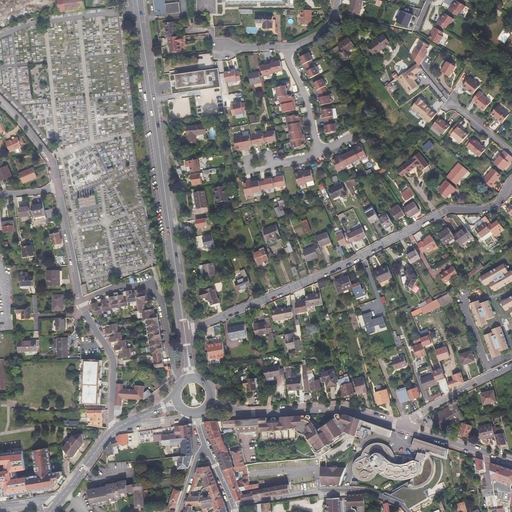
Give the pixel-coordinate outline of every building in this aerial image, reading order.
[(57,0),(60,14),(83,10),(86,10),(84,0),(57,0)] [(153,0),(155,7),(156,15),(167,14),(181,12),(180,3),(166,5),(165,0),(153,0)] [(359,0),(349,0),(347,11),(359,14),(361,0),(359,0)] [(450,7),(448,10),(457,15),(459,12),(461,13),(466,6),(456,0),(453,4),(451,8),(450,7)] [(311,23),(311,10),(301,10),(301,23),(311,23)] [(396,22),(407,27),(413,16),(401,11),(396,22)] [(437,23),(445,28),(447,25),(449,26),(454,19),(444,13),(441,18),(440,21),(439,20),(437,23)] [(263,24),(263,28),(273,28),(273,16),(256,16),(256,24),(263,24)] [(169,35),(169,37),(170,37),(177,37),(177,34),(177,33),(176,22),(165,23),(166,28),(167,28),(168,35),(169,35)] [(429,38),(439,44),(444,36),(441,35),(443,32),(434,27),(433,30),(434,30),(432,33),(429,38)] [(380,52),(384,49),(393,43),(386,34),(367,47),(370,52),(373,50),(377,54),(380,52)] [(185,42),(184,36),(177,37),(170,37),(172,52),(182,51),(181,43),(185,42)] [(348,51),(354,46),(351,42),(348,37),(338,44),(340,49),(339,50),(339,51),(339,52),(340,53),(343,57),(343,59),(344,60),(345,59),(350,55),(348,51)] [(424,53),(426,51),(429,46),(420,41),(413,52),(423,58),(426,54),(424,53)] [(312,58),(309,51),(300,56),(303,63),(304,62),(306,66),(312,62),(311,59),(312,58)] [(271,64),(273,73),(283,71),(281,61),(271,63),(271,64)] [(314,65),(312,62),(306,66),(307,69),(311,76),(320,71),(316,64),(314,65)] [(447,62),(441,72),(449,77),(455,67),(447,62)] [(261,66),(263,76),(273,74),(273,73),(271,64),(261,66)] [(415,74),(422,69),(418,64),(401,76),(412,91),(419,86),(413,77),(415,76),(414,74),(413,73),(414,72),(415,74)] [(219,69),(171,75),(173,93),(221,87),(219,69)] [(240,80),(239,70),(235,71),(235,70),(232,71),(230,70),(228,70),(227,72),(224,72),(226,82),(237,80),(240,80)] [(249,74),(251,84),(261,83),(259,72),(249,74)] [(412,91),(401,76),(399,77),(410,93),(412,91)] [(413,77),(419,86),(421,85),(415,76),(413,77)] [(462,86),(466,89),(466,88),(473,93),(480,85),(469,76),(462,86)] [(325,84),(321,77),(312,82),(315,86),(316,88),(316,89),(317,88),(319,92),(326,89),(324,85),(325,84)] [(279,97),(288,95),(286,85),(276,87),(278,97),(279,97)] [(327,94),(326,89),(319,92),(319,95),(319,96),(320,100),(320,102),(321,103),(331,101),(329,93),(327,94)] [(479,90),(472,99),(475,101),(475,102),(484,110),(491,102),(481,94),(482,93),(479,90)] [(288,95),(279,97),(281,105),(282,105),(295,102),(294,98),(292,99),(292,97),(291,94),(288,95)] [(424,104),(424,103),(424,102),(421,99),(419,100),(419,99),(411,109),(429,125),(436,115),(430,110),(431,110),(424,104)] [(247,111),(245,102),(241,103),(231,106),(233,115),(236,115),(237,116),(240,115),(241,114),(244,113),(243,112),(247,111)] [(295,106),(295,102),(282,105),(283,113),(295,110),(294,107),(294,106),(295,106)] [(334,113),(332,106),(322,108),(322,113),(323,115),(323,116),(324,116),(325,120),(333,118),(332,114),(334,113)] [(501,123),(508,115),(498,106),(491,113),(499,119),(498,120),(501,123)] [(288,125),(303,121),(302,118),(300,118),(300,117),(299,114),(286,117),(288,125)] [(333,118),(325,120),(325,123),(326,128),(327,130),(327,131),(337,129),(335,121),(334,121),(333,118)] [(439,118),(432,126),(443,135),(449,127),(439,118)] [(290,132),(303,129),(302,127),(302,125),(303,125),(303,121),(288,125),(290,132)] [(461,129),(462,128),(456,123),(448,133),(461,143),(468,135),(464,132),(461,129)] [(188,126),(189,142),(197,142),(197,134),(207,134),(206,125),(188,126)] [(303,129),(290,132),(292,140),(306,137),(305,133),(304,134),(304,132),(303,129)] [(269,142),(277,141),(276,135),(275,131),(267,132),(267,133),(264,134),(266,142),(269,141),(269,142)] [(266,142),(264,134),(264,133),(256,135),(256,136),(252,137),(254,144),(258,143),(258,145),(266,143),(266,142)] [(242,135),(234,137),(237,150),(241,149),(241,150),(245,149),(243,137),(242,135)] [(250,135),(243,137),(245,149),(249,149),(248,147),(253,146),(252,145),(251,137),(250,135)] [(478,141),(471,136),(464,145),(479,158),(481,154),(485,150),(479,145),(477,143),(478,141)] [(307,141),(306,137),(292,140),(291,140),(293,148),(306,145),(306,142),(305,141),(307,141)] [(7,143),(8,147),(11,153),(23,148),(18,138),(7,143)] [(430,141),(423,147),(427,151),(434,145),(430,141)] [(367,158),(361,146),(360,147),(358,148),(358,146),(354,148),(359,160),(360,161),(367,158)] [(359,160),(354,148),(350,150),(351,152),(349,153),(347,154),(352,164),(359,160)] [(511,160),(511,157),(504,151),(493,164),(499,169),(503,172),(505,169),(504,168),(509,162),(510,163),(511,160)] [(396,170),(402,177),(407,173),(408,173),(416,167),(417,168),(418,167),(422,172),(429,166),(418,153),(396,170)] [(343,154),(339,156),(345,167),(352,164),(347,154),(345,155),(344,156),(343,154)] [(345,167),(339,156),(335,158),(336,159),(335,160),(333,161),(339,172),(346,169),(345,167)] [(191,161),(192,161),(192,167),(193,170),(202,169),(201,160),(191,161)] [(447,177),(457,185),(468,171),(459,163),(447,177)] [(0,169),(0,180),(11,175),(7,167),(0,169)] [(20,174),(24,185),(38,178),(34,169),(20,174)] [(307,169),(303,170),(306,183),(314,181),(311,170),(309,171),(308,171),(307,169)] [(306,183),(303,170),(299,171),(299,173),(298,173),(296,174),(299,186),(307,184),(306,183)] [(492,170),(482,181),(491,189),(493,186),(492,185),(500,176),(492,170)] [(193,175),(194,184),(203,183),(202,176),(204,176),(203,173),(193,175)] [(276,179),(272,179),(274,187),(278,186),(278,188),(286,186),(284,176),(276,178),(276,179)] [(265,181),(261,182),(263,189),(266,189),(266,190),(274,188),(274,187),(272,179),(272,178),(264,180),(265,181)] [(348,182),(352,188),(360,184),(357,178),(348,181),(348,182)] [(347,179),(344,180),(353,197),(356,195),(352,188),(348,182),(348,181),(347,179)] [(254,180),(251,181),(253,193),(261,192),(261,190),(259,182),(259,181),(255,182),(254,180)] [(247,183),(243,184),(246,196),(254,195),(253,193),(251,181),(247,181),(247,183)] [(452,192),(454,193),(457,190),(446,181),(441,188),(441,189),(439,192),(447,198),(451,194),(452,192)] [(340,182),(335,184),(335,186),(335,188),(330,190),(334,199),(341,195),(342,198),(347,195),(340,182)] [(216,187),(219,202),(228,201),(227,192),(226,186),(216,187)] [(196,193),(199,209),(209,208),(206,191),(196,193)] [(404,208),(410,218),(420,212),(414,202),(404,208)] [(44,206),(44,204),(33,207),(35,217),(36,220),(46,218),(45,214),(46,214),(46,211),(44,206)] [(274,207),(279,217),(283,216),(279,207),(279,205),(274,207)] [(405,215),(399,205),(391,210),(397,220),(405,215)] [(31,215),(30,206),(20,207),(21,216),(31,215)] [(46,211),(46,214),(47,218),(55,216),(53,209),(46,211)] [(374,209),(366,214),(373,226),(381,222),(381,221),(374,209)] [(301,217),(303,221),(302,221),(306,232),(311,231),(307,220),(305,216),(301,217)] [(389,216),(381,221),(381,222),(387,232),(395,227),(389,216)] [(486,217),(482,219),(485,223),(491,232),(494,236),(501,231),(502,233),(505,230),(498,221),(492,225),(486,217)] [(2,222),(2,223),(2,227),(4,226),(5,232),(15,231),(14,221),(2,222)] [(491,232),(485,223),(475,230),(482,238),(491,232)] [(277,226),(264,230),(268,240),(276,238),(277,240),(282,238),(277,226)] [(351,243),(352,244),(355,242),(355,243),(367,236),(363,228),(348,236),(351,243)] [(467,228),(454,237),(455,238),(461,246),(469,240),(470,243),(475,239),(467,228)] [(444,232),(439,235),(446,245),(455,238),(454,237),(449,229),(444,232)] [(51,235),(53,244),(62,242),(59,230),(54,231),(55,234),(51,235)] [(343,232),(337,235),(342,246),(345,245),(346,246),(348,244),(343,232)] [(328,233),(317,237),(317,239),(321,248),(333,243),(328,233)] [(204,236),(206,247),(209,247),(209,249),(216,247),(213,234),(204,236)] [(420,244),(418,246),(422,253),(426,251),(427,253),(437,246),(431,237),(421,244),(420,244)] [(321,252),(317,242),(314,244),(314,246),(303,250),(304,254),(302,255),(303,258),(306,257),(307,260),(318,256),(317,253),(321,252)] [(287,244),(289,248),(285,249),(287,253),(293,251),(290,243),(287,244)] [(23,246),(24,256),(35,254),(33,244),(23,246)] [(261,249),(261,251),(255,253),(258,263),(269,259),(265,248),(261,249)] [(416,251),(407,255),(408,256),(413,264),(420,260),(416,251)] [(204,264),(206,278),(217,276),(215,263),(204,264)] [(509,271),(504,263),(481,277),(486,285),(490,282),(495,290),(511,279),(511,271),(511,270),(509,271)] [(383,271),(376,275),(380,284),(393,278),(388,267),(383,269),(383,271)] [(405,272),(408,277),(408,280),(406,284),(412,288),(418,279),(412,268),(405,272)] [(438,277),(444,285),(457,276),(452,268),(438,277)] [(48,270),(48,285),(61,285),(61,270),(48,270)] [(240,293),(252,288),(246,273),(241,275),(244,282),(236,285),(240,293)] [(21,275),(21,285),(34,284),(34,275),(21,275)] [(338,292),(353,288),(348,275),(335,280),(338,292)] [(325,281),(318,283),(320,291),(327,289),(325,281)] [(354,286),(359,299),(368,296),(366,289),(364,290),(361,283),(354,286)] [(206,290),(206,291),(202,293),(204,299),(208,297),(210,302),(211,302),(212,306),(221,303),(220,299),(219,299),(215,287),(206,290)] [(120,297),(116,297),(117,298),(112,298),(112,297),(108,297),(108,301),(103,302),(103,300),(99,301),(100,304),(95,305),(97,316),(105,314),(105,313),(114,311),(113,309),(131,307),(130,304),(139,302),(141,313),(144,312),(145,321),(147,321),(152,353),(165,351),(159,315),(156,316),(155,311),(147,312),(146,303),(149,303),(148,298),(150,298),(149,294),(142,295),(142,291),(138,292),(138,295),(134,296),(134,292),(129,294),(125,295),(125,296),(120,297)] [(308,308),(323,305),(320,293),(306,297),(306,301),(308,308)] [(439,303),(440,305),(441,306),(453,300),(450,293),(442,297),(441,298),(438,299),(439,303)] [(54,294),(53,310),(63,310),(63,294),(54,294)] [(511,309),(511,311),(511,297),(503,303),(507,311),(511,309)] [(420,309),(423,314),(440,305),(439,303),(438,299),(437,300),(434,301),(428,304),(420,309)] [(308,311),(308,308),(306,301),(296,303),(297,310),(298,313),(308,311)] [(469,305),(478,327),(487,324),(485,321),(494,317),(487,301),(479,305),(477,302),(469,305)] [(16,306),(16,312),(23,312),(23,318),(31,318),(30,305),(16,306)] [(294,315),(292,307),(286,309),(286,307),(272,310),(274,320),(287,318),(287,316),(294,315)] [(386,327),(383,316),(372,320),(371,317),(372,317),(370,312),(362,315),(362,316),(366,328),(369,335),(375,332),(373,327),(380,325),(381,329),(386,327)] [(66,317),(57,317),(57,328),(66,329),(66,317)] [(273,333),(270,317),(265,318),(266,323),(255,325),(257,336),(273,333)] [(121,355),(121,359),(132,357),(131,349),(128,350),(127,341),(124,341),(123,333),(120,333),(118,324),(104,326),(104,330),(107,330),(109,338),(112,338),(113,347),(116,346),(117,355),(121,355)] [(229,327),(231,338),(247,335),(245,325),(229,327)] [(500,351),(508,348),(499,327),(491,330),(492,333),(484,336),(493,358),(501,355),(500,351)] [(291,333),(285,334),(286,338),(284,339),(285,344),(287,344),(288,349),(296,348),(297,352),(301,351),(299,340),(294,340),(294,337),(291,337),(291,333)] [(398,347),(404,345),(401,336),(395,339),(398,347)] [(57,341),(57,357),(67,357),(67,348),(66,348),(66,342),(68,342),(68,338),(58,338),(58,341),(57,341)] [(18,340),(18,350),(33,350),(33,349),(37,349),(36,339),(33,339),(33,340),(27,340),(27,339),(18,340)] [(225,355),(223,342),(219,343),(219,342),(213,343),(213,344),(208,345),(211,359),(215,358),(215,359),(221,358),(221,357),(226,357),(225,355)] [(424,346),(423,343),(412,347),(413,349),(414,349),(418,358),(427,355),(424,346)] [(440,361),(451,357),(447,347),(436,351),(440,361)] [(475,361),(471,352),(460,355),(463,365),(464,365),(475,361)] [(162,367),(165,366),(163,353),(154,354),(156,367),(162,367)] [(392,361),(395,370),(407,366),(404,356),(392,361)] [(8,388),(4,358),(0,358),(0,379),(1,389),(8,388)] [(85,385),(100,385),(101,379),(102,379),(102,368),(101,368),(101,361),(97,361),(97,360),(91,360),(91,361),(86,361),(86,368),(84,368),(84,378),(85,378),(85,385)] [(264,368),(266,382),(273,381),(272,377),(280,376),(279,365),(264,368)] [(446,378),(442,369),(433,372),(434,373),(434,374),(437,381),(446,378)] [(333,371),(320,373),(321,381),(326,381),(327,387),(336,385),(335,383),(334,374),(333,371)] [(149,390),(152,394),(155,392),(167,382),(164,377),(163,376),(163,373),(161,374),(156,378),(146,386),(149,390)] [(339,383),(339,386),(340,385),(343,396),(354,393),(351,382),(349,382),(348,375),(343,376),(343,374),(337,375),(339,383)] [(434,374),(421,379),(424,389),(438,384),(437,381),(434,374)] [(354,381),(358,394),(367,392),(363,377),(354,380),(354,381)] [(451,388),(465,383),(463,377),(459,379),(458,378),(453,379),(453,381),(449,382),(451,388)] [(257,390),(255,379),(244,380),(245,386),(248,386),(249,391),(257,390)] [(309,381),(311,388),(313,402),(317,402),(315,390),(321,389),(319,379),(309,381)] [(288,382),(289,390),(299,389),(298,381),(288,382)] [(123,384),(117,383),(116,407),(115,416),(118,416),(121,414),(122,399),(124,398),(131,398),(131,390),(123,390),(123,384)] [(100,390),(100,385),(85,385),(85,389),(83,389),(83,397),(84,397),(84,404),(99,404),(100,398),(101,398),(102,390),(100,390)] [(131,390),(131,398),(142,399),(144,398),(145,400),(152,394),(149,390),(144,394),(144,386),(137,385),(136,390),(131,390)] [(407,390),(406,388),(397,391),(402,404),(411,400),(407,390)] [(407,390),(411,400),(412,404),(416,402),(415,399),(421,397),(417,388),(409,391),(409,390),(407,390)] [(390,402),(386,390),(375,393),(379,405),(390,402)] [(481,393),(484,405),(496,402),(493,390),(481,393)] [(435,425),(436,428),(444,430),(464,419),(461,413),(463,412),(461,407),(466,404),(463,399),(431,418),(435,425)] [(90,426),(103,427),(102,410),(87,410),(87,417),(90,417),(90,426)] [(356,435),(361,419),(351,416),(350,417),(343,415),(342,417),(341,417),(341,416),(340,415),(339,415),(338,416),(339,417),(320,429),(323,432),(320,434),(310,418),(310,417),(310,416),(309,416),(308,416),(308,417),(305,417),(295,418),(295,416),(281,417),(281,419),(281,422),(267,422),(267,420),(267,418),(260,418),(261,431),(261,433),(261,434),(261,440),(304,438),(316,455),(316,457),(320,456),(329,451),(326,446),(346,432),(356,436),(356,435)] [(261,431),(260,418),(224,420),(225,424),(227,424),(228,427),(237,426),(238,432),(245,432),(254,431),(261,431)] [(361,419),(356,435),(360,437),(362,431),(369,433),(371,429),(391,436),(393,430),(361,419)] [(225,445),(216,421),(210,421),(205,422),(205,424),(206,425),(208,430),(224,470),(234,467),(231,462),(232,461),(230,456),(229,457),(227,452),(228,451),(226,445),(225,445)] [(462,423),(460,430),(462,431),(461,435),(469,438),(472,426),(462,423)] [(190,424),(175,426),(176,433),(163,434),(163,440),(164,440),(191,437),(191,436),(190,426),(190,424)] [(495,435),(492,424),(479,427),(482,439),(487,438),(487,437),(495,435)] [(75,436),(72,434),(62,447),(64,449),(64,453),(62,456),(72,464),(89,441),(84,437),(83,434),(80,435),(79,433),(78,435),(75,436)] [(116,437),(116,439),(117,439),(121,445),(129,444),(128,433),(120,434),(116,437)] [(495,435),(496,440),(497,446),(506,444),(503,433),(495,435)] [(183,456),(193,455),(192,441),(191,437),(164,440),(163,440),(163,445),(182,443),(183,456)] [(371,447),(367,450),(367,451),(367,452),(367,453),(368,454),(366,457),(365,458),(364,459),(364,460),(362,460),(361,460),(360,461),(360,462),(359,462),(356,463),(355,465),(355,467),(355,468),(356,469),(356,470),(356,473),(357,474),(357,475),(358,476),(359,476),(361,477),(363,479),(364,479),(365,480),(366,480),(367,480),(369,479),(370,478),(370,476),(371,476),(372,476),(373,474),(374,474),(375,473),(376,472),(376,470),(380,470),(389,475),(396,477),(401,477),(413,475),(414,479),(391,491),(398,496),(396,498),(405,503),(410,509),(422,501),(429,497),(425,491),(431,488),(432,489),(437,486),(441,479),(443,474),(443,468),(441,462),(439,458),(436,455),(443,455),(446,447),(416,437),(412,447),(422,450),(421,451),(420,451),(418,458),(421,459),(420,461),(419,460),(417,459),(415,459),(413,460),(411,461),(409,463),(400,464),(394,464),(393,463),(393,459),(392,454),(389,449),(386,447),(380,445),(375,445),(371,447)] [(113,447),(112,441),(107,449),(104,452),(109,455),(115,453),(113,447)] [(30,492),(54,488),(64,475),(63,474),(63,471),(52,473),(48,447),(33,451),(37,475),(27,477),(30,492)] [(234,466),(234,467),(244,465),(241,448),(230,450),(231,451),(231,454),(232,455),(233,454),(235,465),(234,466)] [(355,452),(351,451),(346,465),(347,464),(348,464),(350,462),(355,452)] [(183,456),(174,457),(174,460),(178,459),(179,468),(189,467),(193,455),(183,456)] [(320,464),(320,456),(316,457),(289,460),(290,467),(320,464)] [(478,469),(484,469),(483,459),(476,457),(478,469)] [(312,483),(313,487),(322,485),(321,467),(320,464),(290,467),(289,460),(257,463),(244,465),(234,467),(224,470),(231,488),(239,486),(239,485),(244,484),(245,485),(258,483),(257,475),(260,475),(260,479),(298,473),(300,482),(306,481),(307,484),(312,483)] [(511,483),(511,468),(490,462),(492,480),(498,479),(511,483)] [(208,486),(216,483),(214,478),(209,466),(199,467),(192,488),(191,490),(194,490),(197,486),(200,477),(204,477),(205,480),(203,481),(206,487),(208,486)] [(321,467),(322,485),(340,485),(345,468),(321,467)] [(170,470),(170,477),(178,476),(177,468),(170,470)] [(511,485),(511,493),(510,503),(511,502),(511,483),(498,479),(492,480),(493,483),(498,480),(511,485)] [(97,488),(89,490),(93,507),(99,506),(113,503),(113,502),(120,501),(120,499),(125,498),(125,497),(129,496),(129,492),(135,491),(137,507),(145,507),(143,482),(128,485),(127,480),(119,482),(107,485),(107,486),(97,488)] [(300,482),(302,490),(313,487),(312,483),(307,484),(306,481),(300,482)] [(212,502),(223,498),(216,483),(208,486),(211,496),(204,497),(203,497),(203,496),(202,496),(202,499),(202,505),(212,502)] [(239,486),(231,488),(237,501),(252,499),(265,497),(266,497),(264,489),(254,491),(254,493),(243,494),(241,490),(259,487),(258,483),(245,485),(244,484),(239,485),(239,486)] [(289,484),(290,492),(298,490),(297,483),(289,484)] [(264,489),(266,497),(278,494),(285,493),(290,492),(289,484),(264,489)] [(169,506),(178,505),(179,502),(182,490),(175,488),(169,506)] [(193,505),(202,505),(202,499),(202,496),(202,495),(198,495),(192,496),(192,495),(190,493),(187,503),(186,506),(187,506),(193,505)] [(365,503),(364,493),(348,494),(348,497),(348,507),(348,511),(340,511),(341,498),(340,497),(328,498),(328,511),(358,511),(359,511),(358,510),(358,509),(356,507),(355,507),(353,506),(353,504),(365,503)] [(444,510),(438,493),(435,494),(441,511),(444,510)] [(348,511),(348,507),(348,497),(341,498),(340,511),(348,511)] [(216,510),(226,507),(223,498),(212,502),(202,505),(202,507),(203,511),(207,511),(207,509),(208,509),(207,508),(214,506),(216,510)] [(422,501),(410,509),(412,511),(424,504),(422,501)] [(467,511),(468,511),(464,501),(460,503),(460,504),(456,505),(458,511),(467,511)] [(264,503),(258,504),(258,511),(272,511),(271,502),(264,503)]
